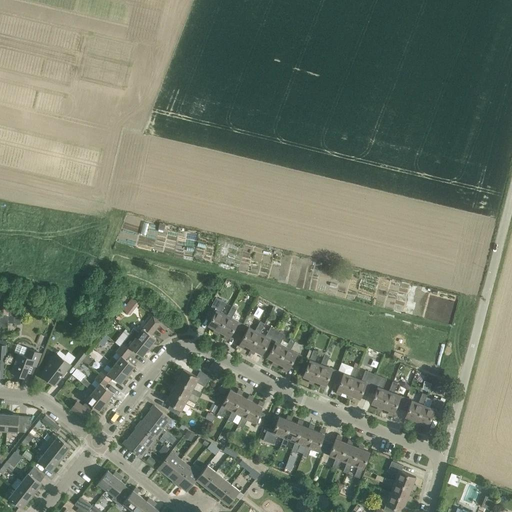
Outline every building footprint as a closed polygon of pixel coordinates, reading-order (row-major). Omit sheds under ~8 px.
[(132,298),(123,309),(130,315),(139,303),(132,298)] [(211,320),(208,325),(211,327),(214,328),(213,329),(213,331),(214,331),(215,332),(215,333),(216,334),(217,334),(218,333),(219,331),(227,315),(224,314),(221,312),(223,308),(225,303),(220,301),(216,298),(213,303),(210,308),(213,310),(215,311),(214,314),(211,320)] [(227,315),(219,331),(220,332),(221,332),(225,334),(223,336),(226,338),(225,339),(228,340),(232,332),(238,335),(243,324),(232,318),(237,309),(234,308),(233,307),(232,306),(229,311),(227,315)] [(20,324),(21,316),(17,316),(17,313),(11,312),(10,315),(9,315),(8,323),(20,324)] [(0,321),(8,323),(9,315),(0,314),(0,321)] [(131,333),(149,347),(156,338),(151,334),(162,322),(153,315),(140,333),(135,329),(131,333)] [(243,324),(238,335),(243,338),(238,346),(241,347),(241,346),(244,347),(245,345),(248,347),(251,348),(260,333),(265,324),(262,322),(260,322),(256,330),(243,324)] [(251,348),(249,351),(252,353),(252,352),(254,353),(256,351),(262,354),(269,340),(272,341),(277,331),(270,327),(266,335),(260,333),(251,348)] [(277,331),(272,341),(274,343),(267,357),(273,360),(272,362),(274,363),(274,364),(276,366),(278,363),(286,346),(281,343),(285,335),(277,331)] [(129,337),(128,336),(120,346),(130,354),(133,349),(142,356),(149,347),(131,333),(129,337)] [(278,363),(284,366),(283,368),(285,369),(284,370),(287,372),(291,363),(296,366),(303,355),(291,349),(295,340),(291,338),(286,346),(278,363)] [(113,357),(110,361),(127,374),(135,365),(126,359),(130,354),(120,346),(116,351),(122,355),(118,360),(113,357)] [(41,353),(27,348),(24,355),(18,353),(11,372),(15,373),(15,375),(22,376),(24,377),(29,363),(36,366),(41,353)] [(313,349),(303,376),(310,378),(309,381),(311,382),(311,383),(313,384),(314,380),(321,363),(314,360),(318,351),(313,349)] [(77,366),(82,360),(87,354),(82,350),(72,362),(77,366)] [(56,352),(49,360),(51,362),(41,374),(55,384),(71,364),(56,352)] [(93,358),(87,354),(82,360),(88,365),(93,358)] [(321,363),(314,380),(317,381),(322,383),(321,386),(322,386),(322,387),(324,388),(326,385),(328,380),(333,382),(338,370),(325,365),(329,356),(327,355),(324,354),(321,363)] [(121,383),(127,374),(110,361),(107,365),(112,368),(108,374),(121,383)] [(30,364),(25,374),(32,377),(36,366),(30,364)] [(338,370),(333,382),(339,384),(336,393),(338,394),(339,393),(341,394),(342,391),(346,393),(348,394),(355,377),(359,368),(356,367),(354,366),(350,375),(338,370)] [(174,378),(177,380),(177,379),(194,388),(197,382),(205,387),(211,377),(200,371),(197,376),(183,369),(180,375),(177,374),(176,376),(175,375),(174,378)] [(348,394),(347,397),(349,398),(350,397),(352,398),(353,396),(360,398),(365,384),(371,386),(375,374),(365,370),(361,379),(355,377),(348,394)] [(80,381),(106,401),(113,393),(105,386),(109,381),(99,373),(95,378),(101,383),(97,388),(84,377),(80,381)] [(375,374),(371,386),(377,389),(371,403),(378,405),(377,408),(379,409),(379,410),(381,411),(383,407),(382,407),(388,390),(382,387),(386,378),(375,374)] [(177,379),(177,380),(174,385),(172,384),(170,386),(168,388),(172,390),(188,399),(191,393),(200,397),(202,393),(194,388),(177,379)] [(106,401),(80,381),(80,382),(87,387),(80,396),(87,401),(99,410),(106,401)] [(388,390),(382,407),(383,407),(385,408),(389,410),(388,412),(390,413),(390,414),(392,415),(394,412),(396,407),(402,409),(406,397),(394,392),(397,383),(396,382),(392,381),(388,390)] [(225,399),(217,413),(221,416),(226,407),(232,411),(242,394),(243,391),(241,390),(240,391),(238,390),(237,392),(230,389),(225,399)] [(188,399),(172,390),(168,396),(166,395),(165,397),(164,397),(163,399),(171,403),(168,409),(179,415),(185,403),(194,408),(197,403),(188,399)] [(406,397),(402,409),(407,411),(405,416),(404,420),(406,421),(407,420),(409,420),(410,418),(414,420),(416,420),(423,403),(427,394),(424,393),(422,392),(419,401),(406,397)] [(232,411),(228,419),(230,420),(232,421),(237,413),(243,416),(252,400),(254,397),(251,396),(251,397),(248,395),(247,398),(243,396),(241,395),(242,394),(232,411)] [(416,420),(415,424),(418,425),(418,424),(420,425),(421,423),(428,425),(434,411),(439,413),(444,401),(433,397),(429,406),(423,403),(416,420)] [(243,416),(238,425),(242,427),(243,427),(248,419),(259,425),(260,424),(265,414),(260,411),(264,403),(262,401),(261,402),(259,401),(258,403),(255,402),(252,400),(243,416)] [(84,419),(90,411),(77,401),(71,409),(84,419)] [(219,406),(213,403),(210,410),(215,413),(219,406)] [(154,405),(147,415),(163,428),(171,418),(164,412),(154,405)] [(215,415),(208,412),(205,418),(212,421),(215,415)] [(0,429),(7,430),(9,414),(0,413),(0,429)] [(19,415),(9,414),(7,430),(18,431),(19,415)] [(163,428),(147,415),(139,424),(156,438),(163,428)] [(32,416),(25,416),(24,432),(25,432),(31,425),(32,416)] [(268,427),(263,439),(274,444),(278,434),(284,437),(291,420),(292,417),(290,416),(289,417),(287,416),(286,418),(279,416),(274,430),(268,427)] [(44,423),(54,432),(59,426),(49,417),(44,423)] [(284,437),(280,446),(282,447),(285,448),(289,439),(296,441),(302,425),(303,421),(301,420),(301,421),(298,420),(297,423),(292,421),(291,420),(284,437)] [(139,424),(131,434),(148,448),(156,438),(139,424)] [(296,441),(292,451),(295,452),(296,452),(300,443),(306,446),(313,429),(315,425),(312,424),(312,425),(309,425),(308,427),(305,426),(302,425),(296,441)] [(306,446),(303,455),(307,457),(311,447),(312,447),(324,453),(329,441),(322,438),(326,430),(323,429),(323,430),(320,429),(319,431),(318,431),(313,429),(306,446)] [(195,434),(188,430),(184,437),(191,441),(195,434)] [(51,444),(64,454),(71,446),(54,432),(47,441),(51,444)] [(148,448),(131,434),(123,444),(140,457),(148,448)] [(167,439),(172,443),(176,438),(171,434),(167,439)] [(329,441),(324,453),(336,457),(332,466),(334,467),(337,468),(341,459),(347,442),(344,441),(341,440),(342,437),(339,436),(340,435),(337,434),(336,438),(334,443),(329,441)] [(64,454),(51,444),(47,441),(45,439),(39,447),(45,452),(58,462),(64,454)] [(347,442),(341,459),(347,461),(343,471),(347,472),(348,473),(352,463),(358,447),(357,446),(352,444),(353,442),(351,441),(351,440),(348,439),(347,442)] [(210,442),(206,447),(213,451),(210,454),(214,457),(221,447),(217,445),(210,442)] [(358,447),(352,463),(359,466),(355,475),(359,478),(363,468),(370,451),(363,449),(364,446),(362,445),(362,444),(360,443),(358,447)] [(159,451),(164,455),(168,450),(163,446),(159,451)] [(9,453),(5,450),(0,456),(0,462),(1,463),(9,453)] [(167,476),(181,459),(171,451),(158,468),(167,476)] [(58,462),(45,452),(39,460),(51,470),(58,462)] [(147,462),(152,466),(156,462),(150,457),(147,462)] [(167,476),(177,484),(190,467),(181,459),(167,476)] [(239,463),(245,468),(248,464),(242,459),(239,463)] [(294,463),(288,460),(285,467),(292,469),(294,463)] [(411,488),(415,489),(416,487),(415,487),(416,484),(413,483),(416,476),(401,471),(403,465),(392,461),(388,471),(397,475),(395,481),(411,488)] [(187,491),(197,479),(208,465),(207,464),(199,474),(190,467),(177,484),(187,491)] [(197,479),(205,485),(216,471),(208,465),(197,479)] [(107,489),(119,474),(115,470),(113,474),(108,470),(98,482),(107,489)] [(205,485),(213,492),(224,478),(216,471),(205,485)] [(22,480),(35,491),(41,483),(28,472),(22,480)] [(451,472),(448,482),(458,486),(461,476),(451,472)] [(111,498),(117,503),(129,488),(124,484),(125,483),(120,480),(123,476),(119,474),(107,489),(114,495),(111,498)] [(213,492),(221,498),(232,484),(224,478),(213,492)] [(409,494),(411,488),(395,481),(395,482),(385,478),(383,482),(393,486),(390,493),(407,499),(410,501),(411,498),(410,498),(411,495),(409,494)] [(22,480),(15,489),(28,499),(35,491),(22,480)] [(335,489),(341,491),(343,485),(337,483),(335,489)] [(232,484),(221,498),(229,504),(240,491),(232,484)] [(132,509),(142,497),(137,493),(140,490),(136,486),(132,491),(129,488),(117,503),(122,507),(124,503),(132,509)] [(28,499),(15,489),(9,497),(22,507),(28,499)] [(407,499),(390,493),(381,489),(379,494),(389,498),(384,510),(389,511),(396,511),(397,509),(402,511),(403,510),(406,511),(407,509),(406,509),(407,507),(404,506),(407,499)] [(489,497),(486,495),(481,506),(485,507),(491,510),(495,498),(489,496),(489,497)] [(88,511),(92,508),(93,506),(81,496),(74,504),(78,507),(84,511),(88,511)] [(132,509),(135,511),(143,511),(153,500),(149,497),(146,500),(142,497),(132,509)] [(157,511),(159,510),(154,506),(157,503),(153,500),(143,511),(157,511)]
